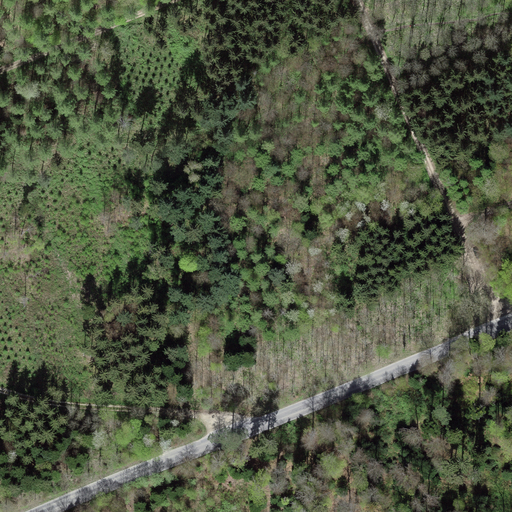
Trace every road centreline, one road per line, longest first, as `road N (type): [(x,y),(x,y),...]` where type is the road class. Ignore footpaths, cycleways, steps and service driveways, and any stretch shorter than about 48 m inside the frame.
road 1 (tertiary): [(44,511),(511,322)]
road 2 (track): [(254,424),(0,389)]
road 3 (track): [(354,0),(451,226)]
road 4 (track): [(0,69),(170,0)]
